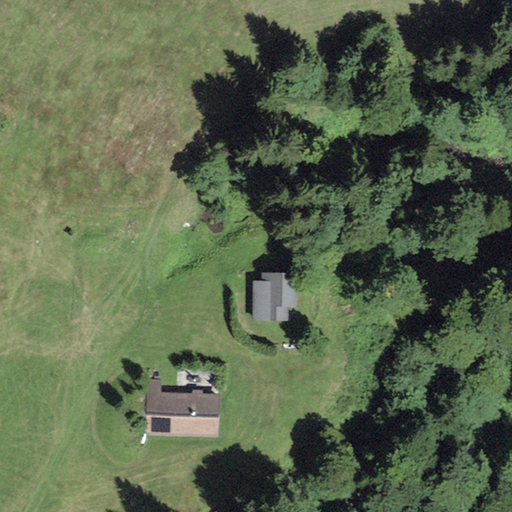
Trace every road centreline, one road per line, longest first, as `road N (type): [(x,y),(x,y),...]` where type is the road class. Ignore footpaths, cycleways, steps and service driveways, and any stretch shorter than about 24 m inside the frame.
road 1 (track): [(111,351),(248,359),(247,414)]
road 2 (track): [(28,511),(111,351)]
